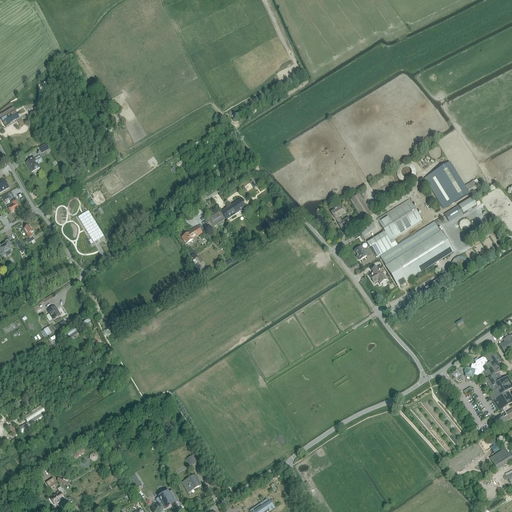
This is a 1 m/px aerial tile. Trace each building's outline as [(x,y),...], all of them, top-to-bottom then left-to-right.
[(7,105),(0,110),(0,117),(5,126),(20,118),(11,103),(11,102),(7,105)] [(47,144),(39,148),(42,153),(46,151),(50,149),(47,144)] [(37,163),(34,159),(26,164),(31,173),(40,168),(37,164),(36,163),(37,163)] [(396,171),(396,176),(398,180),(402,182),(407,183),(412,181),(415,177),(416,173),(414,168),(411,165),(407,163),(402,164),(398,166),(396,171)] [(450,163),(425,179),(444,209),(469,194),(450,163)] [(253,179),(249,182),(254,189),(258,186),(253,179)] [(444,209),(425,179),(423,180),(442,210),(444,209)] [(8,184),(6,181),(5,181),(4,180),(0,181),(0,193),(9,188),(8,186),(7,185),(8,184)] [(465,186),(470,194),(478,189),(474,181),(465,186)] [(20,207),(16,200),(14,198),(13,195),(12,194),(10,192),(7,194),(7,195),(8,196),(9,198),(10,200),(11,202),(12,202),(12,204),(16,210),(17,210),(19,209),(19,208),(20,207)] [(351,201),(363,221),(364,221),(372,216),(359,195),(351,201)] [(224,210),(220,212),(223,216),(226,214),(228,217),(229,217),(235,213),(234,213),(239,210),(240,211),(242,210),(246,208),(244,205),(243,205),(242,204),(244,202),(243,201),(241,198),(239,200),(225,209),(225,210),(224,210)] [(471,198),(458,206),(463,214),(472,208),(472,209),(476,206),(474,202),(471,198)] [(374,239),(372,240),(381,255),(393,248),(389,241),(393,239),(422,221),(409,200),(377,220),(384,232),(374,239)] [(11,204),(7,207),(11,213),(12,213),(14,212),(14,211),(16,210),(12,204),(12,202),(11,202),(10,203),(11,204)] [(331,213),(335,220),(336,219),(339,224),(338,225),(342,230),(345,227),(345,228),(347,227),(347,226),(351,224),(348,219),(342,222),(339,217),(345,214),(341,207),(340,207),(339,206),(336,209),(334,210),(334,211),(331,213)] [(463,214),(458,206),(444,215),(445,216),(449,223),(463,214)] [(199,208),(194,211),(197,216),(203,213),(199,208)] [(88,211),(78,218),(94,244),(104,237),(98,227),(88,211)] [(220,212),(213,216),(207,220),(213,228),(219,224),(222,222),(225,220),(223,216),(220,212)] [(357,226),(363,222),(360,217),(354,221),(357,226)] [(213,229),(213,228),(207,220),(202,223),(205,227),(206,229),(208,232),(213,229)] [(382,262),(384,265),(387,269),(398,287),(400,286),(405,283),(409,281),(432,266),(454,253),(440,231),(434,223),(416,235),(415,234),(379,256),(380,259),(382,262)] [(23,230),(29,239),(27,240),(26,240),(27,241),(29,244),(31,242),(34,241),(34,240),(33,237),(31,234),(34,232),(32,228),(31,228),(32,228),(31,229),(29,225),(29,226),(28,225),(25,227),(26,228),(23,230)] [(181,238),(186,245),(193,240),(192,239),(202,233),(198,227),(188,233),(183,237),(181,238)] [(393,239),(389,241),(393,248),(397,245),(397,244),(394,240),(393,239)] [(5,242),(6,244),(2,247),(1,246),(0,246),(0,256),(1,256),(2,259),(6,256),(7,258),(12,255),(11,253),(13,252),(10,248),(12,246),(8,240),(5,242)] [(25,250),(21,244),(19,240),(18,241),(16,242),(19,247),(22,252),(25,250)] [(381,255),(372,240),(367,243),(369,247),(373,254),(375,256),(376,258),(381,255)] [(362,247),(361,247),(354,251),(356,254),(356,255),(357,256),(356,257),(359,261),(360,260),(363,258),(371,254),(367,248),(367,246),(366,244),(365,244),(363,245),(362,247)] [(458,276),(459,276),(460,276),(461,276),(463,276),(464,276),(465,275),(466,275),(467,274),(468,273),(468,272),(469,271),(469,270),(470,270),(470,269),(470,267),(470,266),(470,265),(470,264),(469,263),(469,262),(468,261),(467,260),(467,259),(466,258),(464,258),(463,257),(462,257),(461,257),(460,257),(459,257),(457,257),(456,258),(455,258),(454,259),(453,260),(453,261),(452,262),(451,263),(451,264),(451,265),(451,267),(451,268),(451,269),(452,270),(452,271),(453,272),(454,273),(454,274),(455,275),(457,275),(458,276)] [(373,275),(369,277),(373,284),(377,281),(379,285),(386,280),(382,274),(384,273),(380,267),(377,269),(376,268),(371,271),(373,275)] [(438,279),(431,284),(436,292),(455,280),(451,272),(450,272),(442,277),(444,281),(441,283),(438,279)] [(51,295),(42,301),(44,303),(53,298),(52,295),(51,295)] [(49,314),(52,320),(61,315),(57,310),(55,307),(47,312),(49,314)] [(55,327),(57,330),(66,325),(64,321),(55,327)] [(43,330),(41,332),(45,337),(46,336),(47,336),(53,332),(50,326),(49,327),(48,328),(43,330)] [(66,333),(68,337),(77,331),(74,327),(66,333)] [(499,344),(500,345),(504,353),(506,355),(511,352),(510,350),(511,348),(511,334),(510,336),(510,335),(503,340),(504,342),(502,343),(502,342),(499,344)] [(481,372),(483,371),(488,379),(485,381),(494,394),(490,396),(499,411),(511,402),(511,398),(509,394),(508,395),(506,392),(511,388),(511,385),(507,377),(501,380),(497,373),(502,370),(497,363),(501,361),(495,353),(493,354),(492,352),(484,357),(478,361),(475,362),(475,363),(476,363),(474,365),(473,365),(472,364),(471,369),(466,367),(465,369),(464,370),(464,372),(464,373),(466,378),(469,379),(473,379),(474,375),(477,376),(481,373),(481,372)] [(27,423),(17,429),(21,435),(49,417),(42,406),(30,414),(24,417),(27,423)] [(511,409),(503,416),(506,420),(509,418),(511,416),(511,409)] [(496,420),(499,425),(505,422),(502,416),(502,415),(495,419),(496,419),(496,420)] [(20,435),(17,430),(15,431),(11,425),(8,428),(14,437),(15,436),(16,438),(20,435)] [(497,444),(490,448),(494,454),(501,449),(497,444)] [(82,448),(72,455),(75,459),(85,452),(82,448)] [(490,459),(498,471),(511,461),(511,451),(508,454),(505,449),(502,451),(490,459)] [(90,456),(90,457),(90,458),(90,459),(91,460),(92,461),(93,461),(94,461),(95,461),(96,461),(97,460),(97,459),(98,458),(98,457),(98,456),(97,456),(97,455),(96,454),(95,453),(94,453),(93,453),(92,454),(91,454),(90,455),(90,456)] [(194,455),(185,460),(189,466),(191,464),(192,464),(192,465),(194,464),(196,463),(194,460),(196,458),(194,455)] [(61,466),(55,470),(58,475),(64,471),(61,466)] [(135,475),(130,478),(137,488),(139,487),(141,486),(135,475)] [(182,483),(187,492),(188,493),(194,489),(201,485),(195,475),(182,483)] [(57,482),(68,487),(71,482),(64,478),(63,480),(59,478),(57,482)] [(479,485),(488,500),(501,492),(499,489),(499,488),(494,481),(490,484),(486,487),(483,482),(479,485)] [(57,495),(50,499),(54,506),(60,502),(61,503),(65,501),(67,501),(67,499),(66,499),(65,498),(64,498),(62,495),(64,494),(60,488),(57,490),(58,492),(56,493),(57,495)] [(165,509),(174,504),(173,501),(176,499),(172,491),(168,493),(159,497),(159,498),(156,500),(159,505),(162,503),(165,509)] [(267,499),(250,511),(266,511),(268,511),(270,511),(275,509),(270,502),(269,502),(267,499)]
